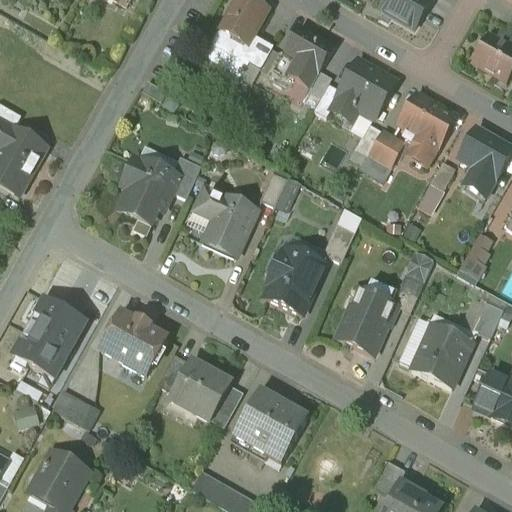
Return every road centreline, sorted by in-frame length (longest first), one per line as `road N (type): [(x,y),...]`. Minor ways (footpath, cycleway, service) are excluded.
road 1 (residential): [(44,229),(511,494)]
road 2 (residential): [(44,229),(169,0)]
road 3 (residential): [(429,73),(303,0)]
